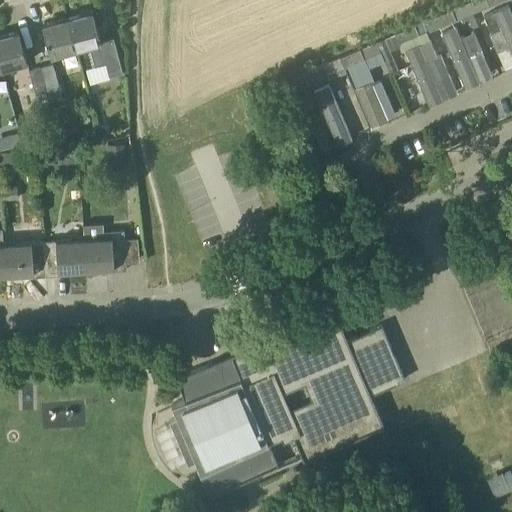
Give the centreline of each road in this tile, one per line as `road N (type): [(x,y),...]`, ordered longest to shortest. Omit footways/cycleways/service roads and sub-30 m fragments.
road 1 (unclassified): [(0,318),(190,303),(389,223)]
road 2 (residential): [(511,84),(360,149),(389,223)]
road 3 (residential): [(292,511),(445,442)]
